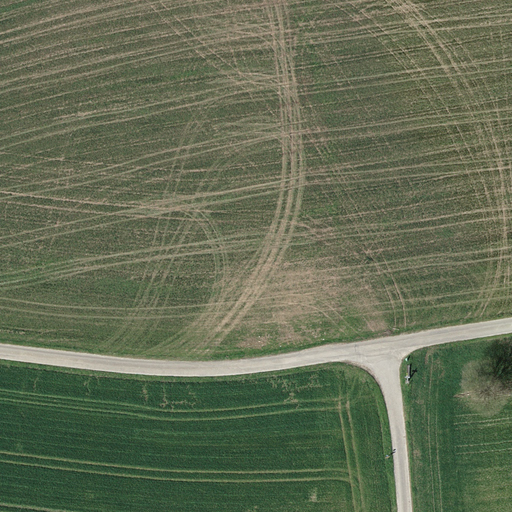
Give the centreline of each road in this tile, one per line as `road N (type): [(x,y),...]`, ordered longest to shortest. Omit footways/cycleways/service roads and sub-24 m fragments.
road 1 (unclassified): [(0,349),(154,371),(382,346)]
road 2 (unclassified): [(405,511),(382,346)]
road 3 (unclassified): [(382,346),(511,323)]
